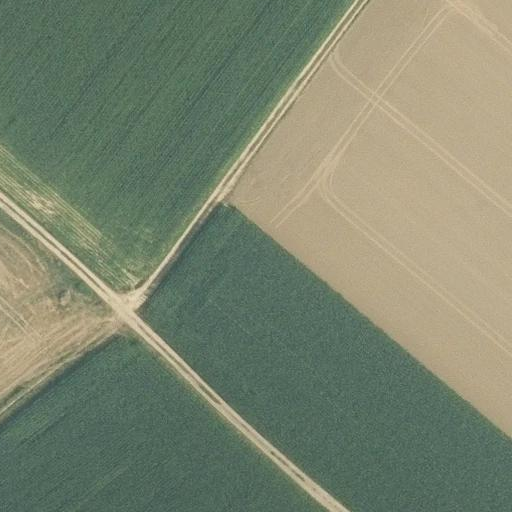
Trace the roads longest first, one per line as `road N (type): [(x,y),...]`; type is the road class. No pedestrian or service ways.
road 1 (track): [(0,430),(64,378),(368,0)]
road 2 (track): [(334,511),(116,304)]
road 3 (track): [(0,200),(116,304)]
